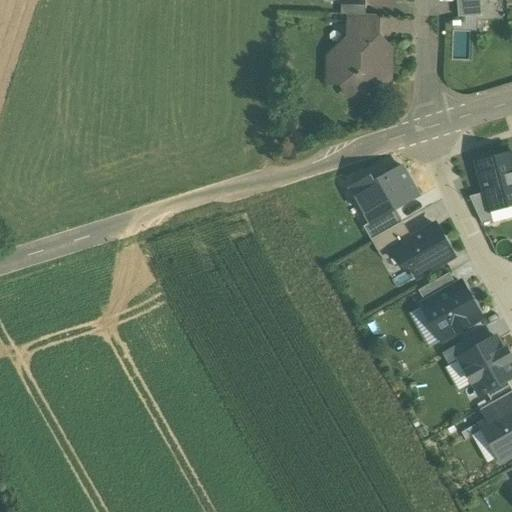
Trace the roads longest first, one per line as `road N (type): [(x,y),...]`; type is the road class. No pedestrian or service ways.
road 1 (secondary): [(426,129),(0,262)]
road 2 (residential): [(426,129),(444,182),(501,284)]
road 3 (residential): [(426,129),(427,0)]
